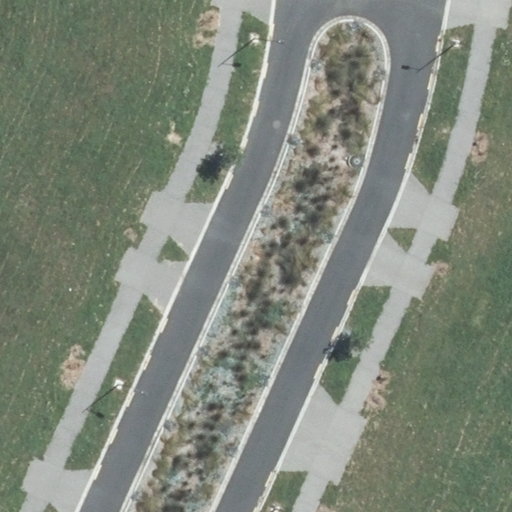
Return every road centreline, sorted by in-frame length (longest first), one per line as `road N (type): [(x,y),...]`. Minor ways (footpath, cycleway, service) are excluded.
road 1 (residential): [(91,511),(247,183),(283,68),(292,0)]
road 2 (residential): [(422,0),(401,145),(232,511)]
